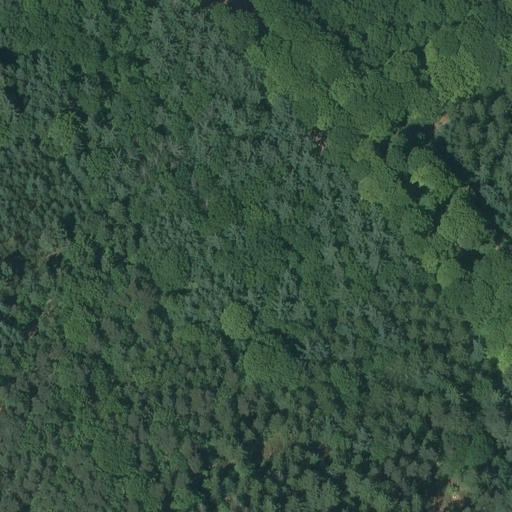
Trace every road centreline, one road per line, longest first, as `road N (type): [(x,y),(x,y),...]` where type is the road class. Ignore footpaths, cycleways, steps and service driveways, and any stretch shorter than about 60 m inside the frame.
road 1 (track): [(137,511),(81,447),(56,435),(92,215),(0,97)]
road 2 (track): [(231,0),(511,322)]
road 3 (track): [(511,43),(350,136)]
